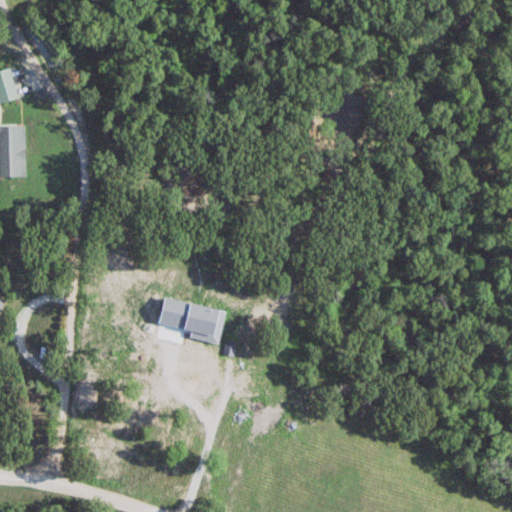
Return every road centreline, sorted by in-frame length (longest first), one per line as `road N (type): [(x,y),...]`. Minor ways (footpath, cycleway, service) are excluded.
road 1 (residential): [(55,489),(84,169),(75,131),(1,0)]
road 2 (residential): [(139,511),(0,484)]
